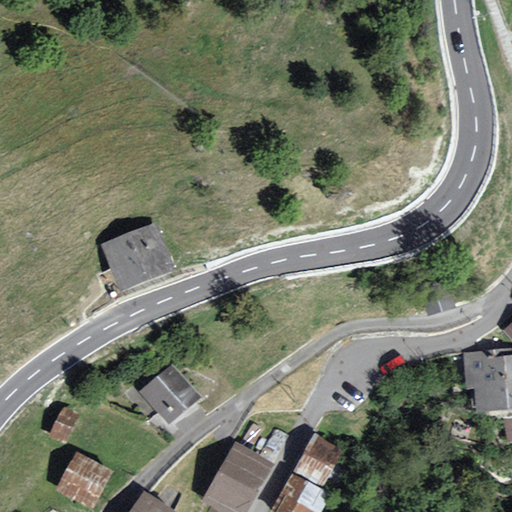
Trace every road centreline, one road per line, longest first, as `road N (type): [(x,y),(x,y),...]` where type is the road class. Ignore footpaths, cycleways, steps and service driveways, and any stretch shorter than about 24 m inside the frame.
road 1 (tertiary): [(0,406),(62,353),(149,306),(277,260),(379,243),(436,213),(467,171),(475,139),(456,0)]
road 2 (residential): [(504,306),(351,330),(178,448),(113,511)]
road 3 (unclassified): [(504,306),(450,342),(372,348),(349,358),(257,511)]
